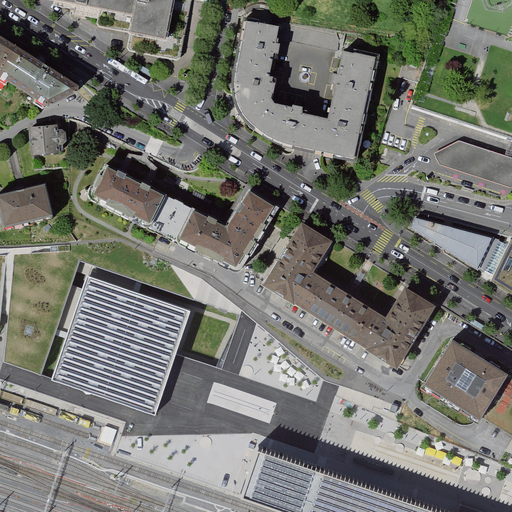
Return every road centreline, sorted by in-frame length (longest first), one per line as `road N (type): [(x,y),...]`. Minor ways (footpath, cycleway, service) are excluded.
road 1 (secondary): [(0,3),(200,128)]
road 2 (residential): [(207,133),(178,156),(60,110),(0,140)]
road 3 (secondary): [(351,222),(511,323)]
road 4 (residential): [(511,221),(386,193),(351,222)]
road 5 (secondary): [(207,133),(351,222)]
road 6 (tertiary): [(225,0),(200,128)]
